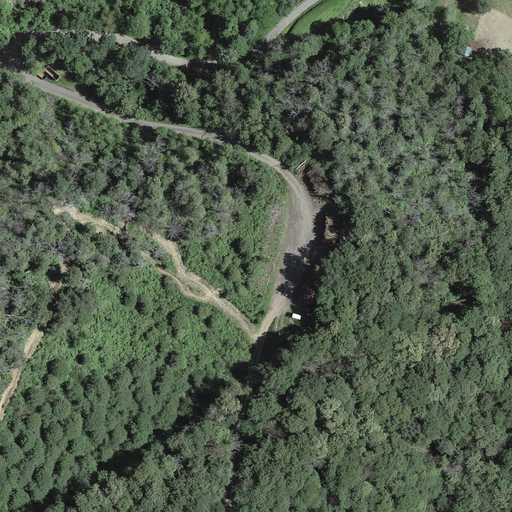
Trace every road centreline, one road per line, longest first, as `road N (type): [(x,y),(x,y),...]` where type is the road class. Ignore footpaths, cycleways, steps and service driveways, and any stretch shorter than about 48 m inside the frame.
road 1 (unclassified): [(314,0),(235,64),(166,60),(68,30),(29,34),(11,49),(13,66),(25,76),(118,116),(273,162)]
road 2 (track): [(266,331),(241,407),(229,511)]
road 3 (track): [(273,162),(293,185),(298,216),(266,331)]
